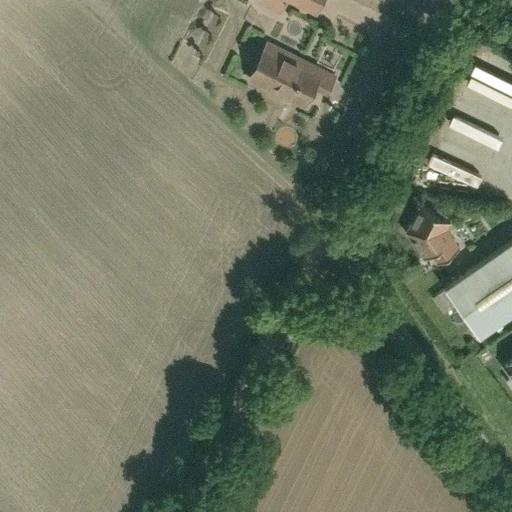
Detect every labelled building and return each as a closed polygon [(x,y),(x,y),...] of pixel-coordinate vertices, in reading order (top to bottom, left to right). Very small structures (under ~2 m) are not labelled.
[(256,0),(256,1),(280,13),(286,0),(292,0),(315,11),(320,0),(256,0)] [(334,75),(267,41),(249,78),(303,105),(313,84),(326,91),(334,75)] [(341,70),(344,58),(330,54),(327,66),(341,70)] [(489,125),(495,116),(508,124),(511,116),(511,114),(465,87),(448,116),(470,129),(477,118),(489,125)] [(265,146),(271,140),(247,115),(240,121),(265,146)] [(435,212),(420,204),(406,230),(424,256),(431,251),(438,261),(459,246),(446,227),(450,219),(446,217),(448,214),(437,208),(435,212)] [(479,334),(496,323),(511,311),(511,238),(445,285),(479,334)]
